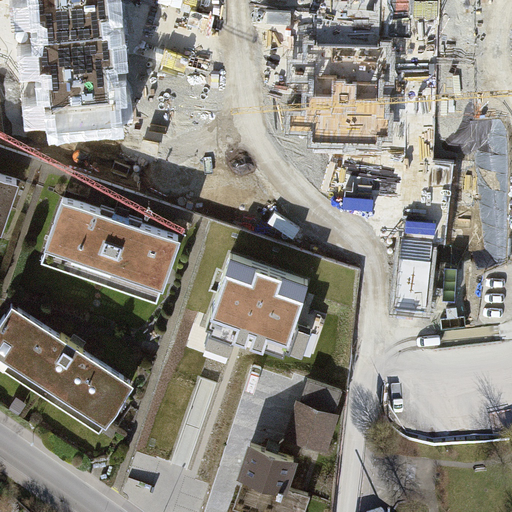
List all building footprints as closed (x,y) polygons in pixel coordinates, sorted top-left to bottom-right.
[(0,228),(17,179),(0,173),(0,228)] [(128,275),(161,286),(178,235),(141,222),(141,224),(129,219),(130,216),(122,213),(113,210),(112,214),(101,210),(101,208),(64,195),(46,247),(79,258),(77,264),(126,281),(128,275)] [(79,258),(46,247),(42,258),(157,297),(161,286),(128,275),(126,281),(77,264),(79,258)] [(211,325),(205,342),(229,350),(235,333),(284,350),(286,345),(302,351),(310,328),(294,322),(308,280),(231,253),(206,323),(211,325)] [(106,417),(131,380),(83,349),(84,347),(76,341),(62,332),(60,334),(12,303),(0,321),(0,347),(7,352),(5,356),(85,408),(87,405),(106,417)] [(7,352),(0,347),(0,362),(100,428),(106,417),(87,405),(85,408),(5,356),(7,352)] [(342,389),(308,378),(290,433),(324,444),(342,389)] [(294,456),(251,442),(242,472),(247,474),(236,504),(259,511),(283,511),(285,508),(298,511),(302,511),(309,493),(285,485),(294,456)]
